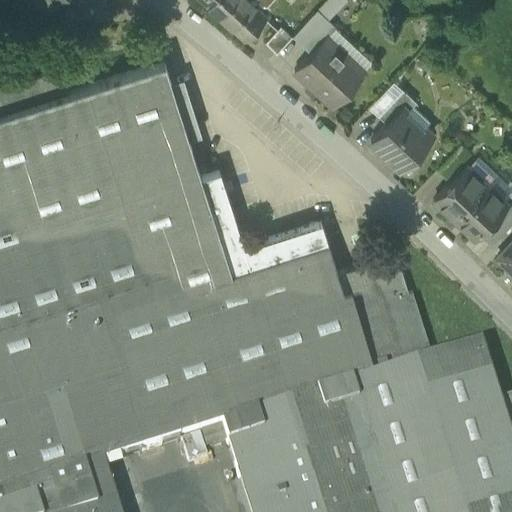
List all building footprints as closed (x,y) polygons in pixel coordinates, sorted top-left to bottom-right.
[(29,0),(45,13),(54,2),(52,0),(29,0)] [(88,0),(69,1),(70,25),(106,23),(105,0),(88,0)] [(202,0),(218,15),(231,0),(202,0)] [(231,0),(218,15),(242,36),(264,12),(255,3),(251,0),(231,0)] [(324,0),(314,12),(325,22),(345,0),(324,0)] [(314,12),(292,35),(310,52),(326,35),(327,36),(333,29),(325,22),(314,12)] [(276,52),(291,36),(280,26),(265,42),(276,52)] [(333,29),(327,36),(363,70),(371,61),(335,27),(333,29)] [(293,70),(330,105),(332,103),(328,100),(358,68),(361,71),(363,70),(327,36),(326,35),(310,52),(293,70)] [(200,174),(188,137),(169,80),(163,60),(67,90),(29,102),(22,80),(0,86),(0,511),(116,511),(102,466),(221,428),(247,511),(511,511),(511,398),(498,403),(479,345),(430,361),(395,252),(336,271),(320,220),(243,245),(218,169),(200,174)] [(60,68),(22,80),(29,102),(67,90),(60,68)] [(328,100),(332,103),(361,71),(358,68),(328,100)] [(182,76),(169,80),(188,137),(201,133),(182,76)] [(368,106),(377,114),(401,88),(393,80),(368,106)] [(377,114),(386,122),(401,106),(406,111),(411,105),(415,101),(401,88),(377,114)] [(411,105),(406,111),(423,127),(428,121),(411,105)] [(424,128),(423,127),(406,111),(401,106),(386,122),(370,140),(382,151),(378,155),(388,164),(392,160),(400,168),(409,158),(412,160),(422,149),(419,147),(413,141),(424,128)] [(413,141),(419,147),(430,135),(424,128),(413,141)] [(436,168),(445,176),(469,150),(461,142),(436,168)] [(466,166),(485,183),(494,173),(496,171),(477,153),(466,166)] [(433,198),(453,217),(485,183),(466,166),(465,164),(433,198)] [(505,183),(494,173),(485,183),(495,193),(505,183)] [(495,193),(485,183),(453,217),(474,236),(505,202),(495,193)] [(511,212),(507,207),(494,221),(504,230),(508,225),(511,220),(511,212)] [(479,238),(488,247),(504,230),(494,221),(479,238)] [(511,239),(496,257),(511,271),(511,239)]
